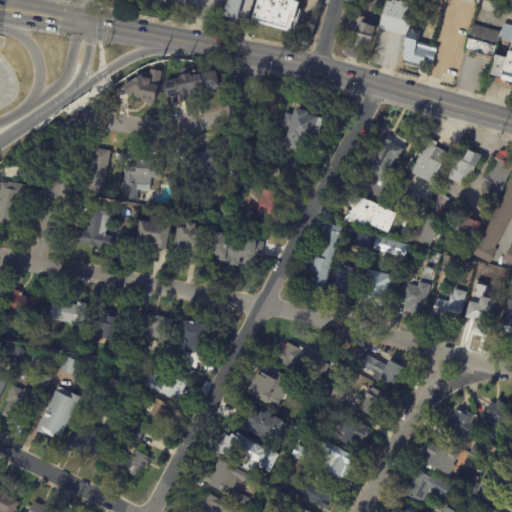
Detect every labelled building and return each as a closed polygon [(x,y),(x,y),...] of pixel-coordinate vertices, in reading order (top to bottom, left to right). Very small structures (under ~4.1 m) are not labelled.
[(186,0),(184,10),(147,0),(186,0)] [(228,0),(224,18),(248,24),(253,0),(228,0)] [(301,24),(298,34),(262,24),(263,22),(255,20),(260,0),(297,0),(297,2),(302,3),(300,10),(304,11),(301,24)] [(393,0),(399,2),(399,1),(408,4),(407,7),(414,9),(409,27),(421,31),(418,42),(437,48),(432,65),(424,62),(422,68),(402,62),(406,48),(403,47),(406,36),(378,29),(386,0),(393,0)] [(437,8),(435,17),(425,14),(427,5),(437,8)] [(376,26),(369,49),(347,43),(353,21),(354,22),(356,15),(365,18),(364,22),(376,26)] [(431,42),(427,36),(460,17),(464,23),(431,42)] [(511,83),(501,80),(501,79),(490,75),(494,58),(465,50),(472,25),(501,33),(504,24),(511,26),(511,83)] [(212,70),(219,84),(195,97),(183,100),(163,98),(164,79),(181,80),(181,73),(189,71),(191,78),(211,68),(212,70)] [(155,103),(162,72),(151,69),(148,78),(138,76),(136,85),(128,83),(125,96),(155,103)] [(320,133),(317,132),(314,143),(302,140),(299,151),(284,147),(290,125),(286,124),(289,112),(294,113),(295,109),(308,113),(308,115),(323,119),(320,133)] [(366,167),(383,137),(384,137),(384,136),(392,140),(391,141),(401,146),(390,168),(395,171),(390,180),(366,167)] [(410,173),(428,139),(434,142),(435,139),(440,142),(438,145),(449,150),(431,184),(410,173)] [(467,147),(481,154),(469,179),(467,178),(463,185),(448,178),(451,170),(451,169),(462,145),(467,147)] [(110,152),(103,191),(81,187),(82,180),(87,181),(88,176),(82,174),(85,157),(92,159),(94,149),(110,152)] [(511,157),(511,169),(506,180),(508,181),(501,194),(500,193),(492,206),(491,205),(487,212),(482,209),(490,196),(483,192),(486,186),(482,184),(488,171),(490,172),(495,163),(493,162),(499,151),(506,155),(507,154),(511,157)] [(195,154),(214,152),(216,177),(198,179),(195,154)] [(136,160),(162,163),(161,179),(150,178),(149,192),(137,191),(136,201),(122,200),(125,167),(135,168),(136,160)] [(233,169),(236,163),(241,166),(238,172),(233,169)] [(472,252),(511,181),(511,214),(493,247),(496,249),(488,262),(472,252)] [(276,195),(273,203),(278,205),(273,220),(256,215),(259,205),(258,205),(263,191),(276,195)] [(382,205),(397,212),(396,214),(392,224),(391,224),(388,232),(372,224),(372,226),(366,223),(365,225),(344,220),(347,209),(351,210),(352,206),(346,203),(352,191),(382,205)] [(441,194),(449,198),(440,216),(444,218),(429,246),(414,238),(418,229),(417,228),(419,224),(421,225),(439,192),(441,194)] [(21,209),(18,229),(4,227),(3,230),(0,229),(0,196),(22,200),(21,209)] [(85,232),(86,233),(87,227),(89,227),(92,206),(106,208),(105,213),(109,214),(106,237),(113,238),(111,250),(73,244),(75,231),(85,232)] [(482,224),(477,233),(474,232),(468,242),(453,235),(455,230),(453,229),(455,226),(457,227),(458,224),(461,226),(466,216),(482,224)] [(171,227),(167,252),(159,251),(159,247),(155,246),(155,244),(145,243),(144,248),(136,247),(141,222),(154,224),(154,220),(165,222),(164,225),(171,227)] [(200,262),(188,260),(189,254),(178,252),(180,245),(176,244),(179,229),(186,230),(187,224),(196,225),(196,221),(208,224),(201,262),(200,262)] [(308,283),(311,273),(308,272),(311,261),(314,262),(315,256),(321,257),(329,223),(343,227),(340,239),(338,238),(325,290),(307,285),(308,283)] [(350,244),(354,231),(371,235),(367,248),(350,244)] [(446,248),(453,235),(468,243),(461,256),(446,248)] [(384,252),(373,249),(376,236),(407,244),(403,257),(384,252)] [(266,247),(265,256),(262,255),(260,265),(240,261),(239,268),(228,266),(229,262),(209,258),(212,246),(245,252),(247,242),(267,245),(266,247)] [(511,246),(510,245),(503,261),(511,264),(511,246)] [(453,270),(440,266),(443,254),(456,257),(453,270)] [(479,263),(485,265),(483,271),(477,269),(479,263)] [(346,288),(341,287),(339,294),(330,292),(336,267),(353,271),(348,289),(346,288)] [(379,271),(393,275),(385,305),(378,303),(377,306),(368,304),(368,301),(360,299),(368,268),(379,271)] [(481,328),(471,326),(473,320),(470,319),(477,291),(471,289),(475,273),(490,277),(483,304),(496,307),(494,318),(492,317),(489,331),(481,328)] [(430,284),(422,315),(417,313),(417,315),(412,313),(412,312),(405,310),(406,304),(399,303),(404,282),(417,286),(418,281),(430,284)] [(467,291),(461,313),(459,312),(457,320),(451,319),(450,321),(440,319),(439,321),(430,319),(436,297),(449,301),(450,293),(453,294),(454,288),(467,291)] [(13,291),(20,292),(20,297),(33,299),(33,297),(43,298),(40,319),(29,317),(29,322),(12,319),(13,312),(6,311),(9,290),(13,291)] [(55,303),(77,307),(77,303),(87,305),(83,327),(72,325),(72,327),(69,326),(69,324),(56,322),(56,324),(53,323),(53,321),(48,320),(52,302),(55,303)] [(114,311),(127,313),(123,344),(102,341),(103,331),(99,330),(100,324),(91,323),(93,314),(102,315),(102,310),(114,311)] [(511,338),(503,336),(508,312),(511,312),(511,338)] [(155,317),(171,320),(169,338),(140,333),(143,315),(155,317)] [(199,325),(214,327),(211,341),(207,341),(205,352),(193,350),(193,353),(184,352),(184,353),(199,355),(196,369),(170,365),(171,360),(179,361),(183,342),(177,341),(180,322),(199,325)] [(318,358),(330,365),(323,377),(310,371),(308,376),(275,359),(284,342),(286,344),(287,342),(298,348),(299,346),(303,348),(302,350),(318,358)] [(5,358),(0,356),(6,343),(25,352),(19,365),(5,358)] [(370,358),(387,367),(390,361),(404,369),(395,386),(382,379),(380,384),(373,380),(376,375),(366,370),(365,372),(357,368),(363,355),(370,358)] [(73,376),(60,370),(66,358),(79,364),(73,376)] [(281,373),(293,380),(283,400),(272,394),(268,402),(248,391),(254,379),(256,380),(261,370),(277,379),(281,373)] [(98,371),(110,376),(104,390),(92,384),(98,371)] [(177,375),(188,383),(183,391),(186,393),(183,397),(182,396),(176,404),(154,388),(164,373),(174,380),(177,375)] [(45,393),(33,387),(39,374),(51,380),(45,393)] [(0,375),(8,379),(0,397),(0,375)] [(111,379),(122,385),(119,393),(107,387),(111,379)] [(349,393),(343,403),(330,395),(337,384),(349,391),(349,393)] [(387,400),(385,405),(382,404),(376,416),(362,409),(368,397),(366,396),(370,388),(372,389),(374,386),(390,395),(387,400)] [(14,387),(23,392),(24,388),(35,393),(26,411),(24,409),(19,419),(11,415),(8,420),(0,417),(7,403),(5,402),(12,387),(14,387)] [(72,395),(80,398),(61,438),(54,435),(52,439),(43,435),(43,436),(35,432),(54,392),(56,392),(58,388),(72,395)] [(129,390),(135,393),(133,398),(127,395),(129,390)] [(168,405),(166,409),(170,412),(165,421),(169,423),(164,432),(162,431),(161,432),(144,423),(149,414),(146,412),(150,403),(156,406),(159,401),(168,405)] [(340,406),(335,415),(325,410),(331,401),(340,406)] [(500,402),(505,405),(503,410),(511,415),(504,428),(481,415),(488,402),(495,406),(498,401),(500,402)] [(474,430),(470,437),(464,434),(462,438),(442,426),(448,416),(451,418),(457,409),(473,418),(470,423),(476,426),(474,430)] [(285,420),(264,410),(261,416),(250,411),(242,428),(274,443),(285,420)] [(293,414),(301,418),(299,422),(291,419),(293,414)] [(371,428),(367,437),(364,435),(357,449),(333,437),(339,426),(345,430),(350,418),(371,428)] [(145,430),(138,443),(126,437),(132,424),(145,430)] [(490,425),(493,438),(486,440),(482,428),(490,425)] [(86,458),(64,448),(71,433),(77,436),(80,429),(89,433),(92,426),(103,431),(91,460),(86,458)] [(242,466),(246,458),(233,450),(229,458),(215,451),(221,439),(222,440),(225,434),(229,436),(231,433),(246,440),(246,439),(254,444),(255,442),(266,448),(267,447),(279,453),(270,472),(259,466),(255,473),(242,466)] [(299,435),(311,441),(301,460),(289,454),(299,435)] [(455,461),(454,464),(455,465),(450,474),(427,463),(428,461),(424,459),(427,453),(425,452),(429,444),(436,447),(438,442),(460,452),(455,461)] [(471,451),(474,444),(487,451),(483,458),(470,452),(471,451)] [(349,471),(347,475),(344,474),(343,475),(336,472),(335,474),(319,466),(326,453),(333,457),(336,452),(337,449),(338,449),(340,446),(358,455),(349,471)] [(511,459),(506,471),(492,463),(499,451),(511,459)] [(149,463),(146,467),(145,467),(141,473),(139,472),(135,479),(129,475),(128,477),(110,466),(117,455),(129,462),(132,457),(133,458),(136,452),(150,461),(149,463)] [(243,481),(237,478),(232,488),(224,484),(221,491),(200,480),(205,470),(211,473),(218,458),(247,474),(243,481)] [(434,491),(429,488),(422,501),(413,497),(413,498),(409,496),(410,495),(403,491),(408,482),(411,483),(418,470),(434,479),(435,477),(451,485),(445,497),(434,491)] [(511,509),(500,502),(508,489),(498,484),(503,475),(511,479),(511,509)] [(475,476),(479,478),(477,482),(479,483),(474,494),(462,488),(467,477),(472,480),(475,476)] [(490,491),(486,500),(475,494),(484,478),(489,481),(485,488),(491,491),(490,491)] [(293,492),(291,497),(278,490),(283,480),(296,487),(293,492)] [(312,483),(322,489),(323,486),(336,493),(327,510),(297,494),(302,484),(309,488),(311,483),(312,483)] [(0,511),(0,485),(3,487),(1,491),(2,492),(1,494),(19,503),(14,511),(0,511)] [(192,511),(193,511),(195,511),(206,493),(240,511),(192,511)] [(234,503),(239,493),(250,499),(245,509),(234,503)] [(397,511),(392,509),(398,498),(423,511),(397,511)] [(42,506),(53,511),(52,511),(28,511),(33,501),(42,506)]
